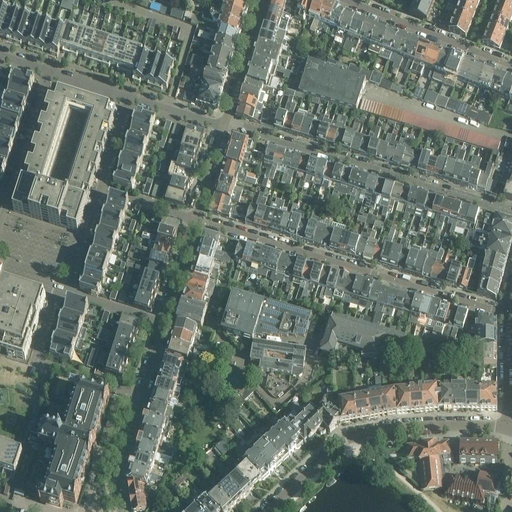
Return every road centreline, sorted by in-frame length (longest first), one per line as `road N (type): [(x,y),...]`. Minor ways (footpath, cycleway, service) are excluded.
road 1 (residential): [(196,217),(504,312)]
road 2 (residential): [(511,212),(226,121)]
road 3 (residential): [(506,426),(348,437),(265,511)]
road 4 (unknown): [(168,308),(206,323),(262,380),(301,372),(316,342)]
road 5 (residential): [(68,292),(57,297),(38,358),(142,395)]
road 6 (residential): [(511,69),(343,0)]
road 7 (residential): [(46,63),(7,190)]
road 8 (residential): [(226,121),(262,0)]
road 9 (residential): [(122,511),(117,479),(142,395)]
